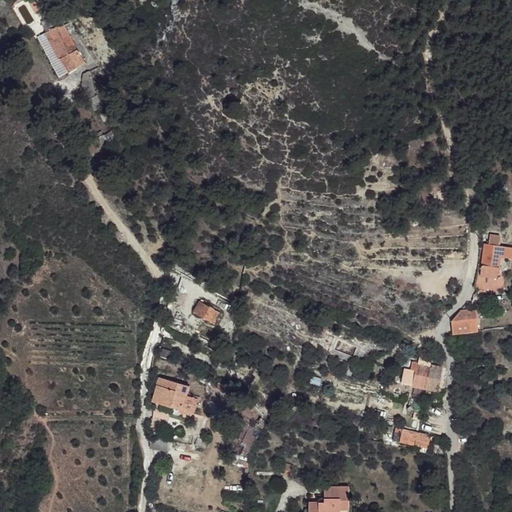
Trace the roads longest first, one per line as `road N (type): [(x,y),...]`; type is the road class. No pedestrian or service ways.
road 1 (residential): [(142,511),(146,369),(166,284),(58,133),(67,108)]
road 2 (residential): [(469,198),(476,264),(448,333),(451,511)]
road 3 (track): [(469,198),(430,84),(428,46),(453,0)]
